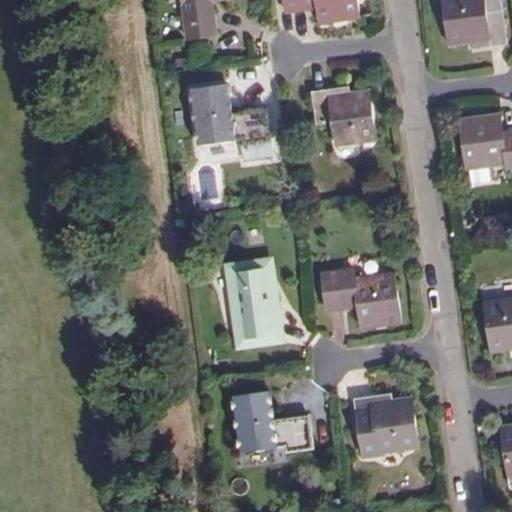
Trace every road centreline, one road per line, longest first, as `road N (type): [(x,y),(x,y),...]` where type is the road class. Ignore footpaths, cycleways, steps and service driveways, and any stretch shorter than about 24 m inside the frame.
road 1 (residential): [(419,97),(456,347)]
road 2 (residential): [(327,368),(456,347)]
road 3 (residential): [(411,43),(286,58)]
